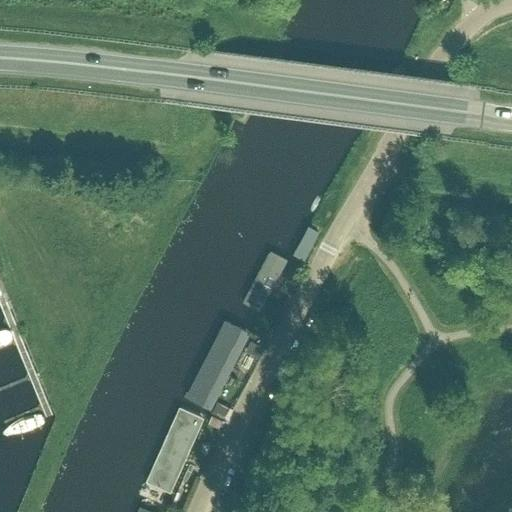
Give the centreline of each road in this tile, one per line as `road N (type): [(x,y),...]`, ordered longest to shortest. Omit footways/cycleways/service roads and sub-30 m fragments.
road 1 (unclassified): [(192,511),(223,433),(428,76),(474,18),(511,3)]
road 2 (primary): [(511,114),(202,77)]
road 3 (track): [(0,136),(158,150),(207,135)]
road 4 (primary): [(0,57),(202,77)]
